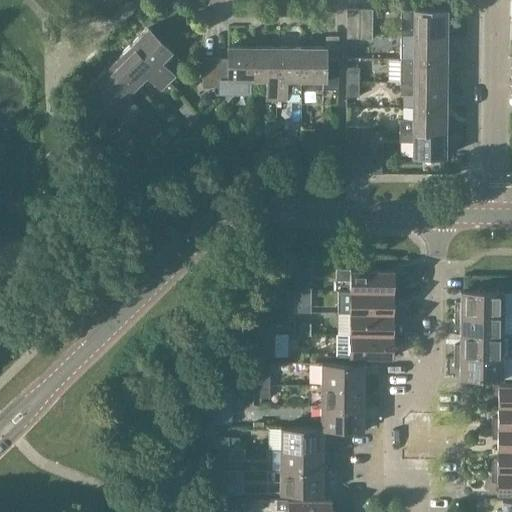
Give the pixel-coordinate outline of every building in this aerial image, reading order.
[(358,38),(358,8),(346,8),(345,37),(358,38)] [(358,8),(358,38),(370,38),(371,8),(358,8)] [(399,9),(399,34),(412,34),(445,34),(445,9),(412,9),(399,9)] [(129,44),(166,82),(173,75),(159,61),(170,51),(147,27),(129,44)] [(445,58),(445,34),(412,34),(399,34),(399,58),(412,58),(445,58)] [(159,89),(166,82),(129,44),(112,61),(135,85),(146,75),(159,89)] [(214,57),(214,86),(231,87),(231,90),(251,90),(251,79),(251,45),(227,45),(226,45),(226,57),(214,57)] [(275,99),(275,45),(251,45),(251,79),(265,79),(265,99),(275,99)] [(299,93),(300,46),(275,45),(275,99),(285,99),(285,92),(299,93)] [(336,88),(337,58),(324,58),(324,46),(300,46),(299,93),(300,93),(300,89),(314,89),(314,87),(336,88)] [(214,57),(202,57),(201,57),(201,86),(214,86),(214,57)] [(445,83),(445,58),(412,58),(399,58),(398,82),(412,82),(445,83)] [(125,95),(135,85),(112,61),(95,78),(132,116),(139,109),(125,95)] [(345,81),(358,82),(358,67),(345,67),(345,81)] [(125,123),(132,116),(95,78),(77,95),(107,127),(115,125),(121,119),(125,123)] [(358,96),(358,82),(345,81),(345,96),(358,96)] [(411,107),(445,107),(445,83),(412,82),(398,82),(398,94),(412,95),(411,107)] [(444,131),(445,107),(411,107),(411,119),(398,120),(398,131),(444,131)] [(357,155),(357,126),(344,125),(344,155),(357,155)] [(357,126),(357,155),(370,155),(370,126),(357,126)] [(444,156),(444,131),(398,131),(398,141),(411,142),(411,156),(444,156)] [(310,290),(310,279),(310,268),(294,268),(294,290),(310,290)] [(348,268),(335,269),(335,280),(348,281),(348,290),(398,291),(398,280),(392,280),(392,269),(348,268)] [(310,312),(310,290),(294,290),(294,312),(310,312)] [(398,302),(398,291),(348,290),(348,312),(392,313),(392,302),(398,302)] [(502,312),(502,290),(458,290),(458,301),(453,301),(453,312),(502,312)] [(392,323),(392,313),(348,312),(348,334),(397,334),(397,323),(392,323)] [(502,334),(502,312),(453,312),(453,323),(458,323),(458,333),(502,334)] [(299,335),(309,335),(309,322),(299,322),(299,335)] [(273,355),(273,333),(259,332),(259,355),(273,355)] [(502,356),(502,334),(458,333),(458,344),(453,344),(453,355),(502,356)] [(397,345),(397,334),(348,334),(347,356),(391,356),(391,345),(397,345)] [(502,378),(502,356),(453,355),(452,366),(458,366),(458,377),(502,378)] [(268,385),(269,363),(269,362),(258,362),(258,385),(268,385)] [(363,373),(363,363),(364,362),(319,362),(319,384),(368,384),(368,373),(363,373)] [(511,406),(511,383),(491,384),(491,395),(496,395),(496,406),(511,406)] [(368,395),(368,384),(319,384),(319,405),(363,406),(363,395),(368,395)] [(258,396),(259,396),(268,396),(268,385),(258,385),(258,396)] [(363,417),(363,406),(319,405),(319,426),(319,427),(323,427),(323,428),(368,428),(368,417),(363,417)] [(511,428),(511,406),(496,406),(496,417),(490,417),(490,428),(511,428)] [(252,414),(252,425),(262,425),(262,414),(252,414)] [(319,427),(319,426),(279,426),(278,448),(327,448),(327,438),(323,438),(323,428),(323,427),(319,427)] [(511,428),(490,428),(490,439),(496,439),(496,449),(511,449),(511,428)] [(238,436),(228,436),(218,436),(218,447),(228,447),(238,447),(238,436)] [(228,458),(228,447),(218,447),(218,458),(228,458)] [(327,460),(327,448),(278,448),(278,470),(322,470),(322,460),(327,460)] [(511,449),(496,449),(496,460),(490,460),(490,471),(511,470),(511,449)] [(322,481),(322,470),(278,470),(278,492),(327,492),(327,481),(322,481)] [(511,470),(490,471),(490,482),(495,482),(495,493),(511,493),(511,470)] [(247,508),(247,499),(247,497),(237,497),(237,508),(247,508)] [(330,510),(330,499),(286,498),(285,511),(335,511),(335,510),(330,510)] [(511,511),(511,499),(501,499),(500,510),(495,510),(495,511),(511,511)]
